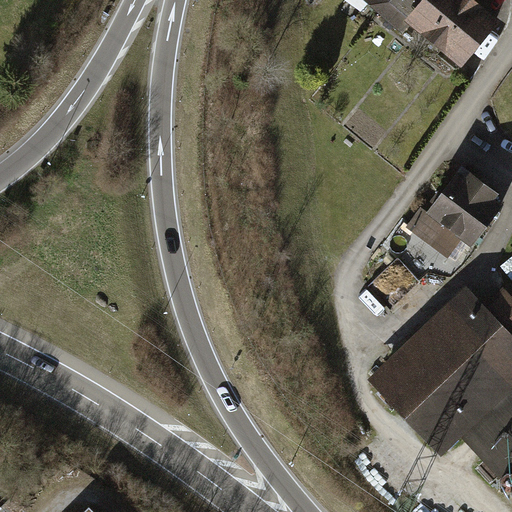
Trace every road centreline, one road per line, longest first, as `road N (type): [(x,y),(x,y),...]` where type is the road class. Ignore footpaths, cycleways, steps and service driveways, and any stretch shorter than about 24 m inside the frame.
road 1 (trunk): [(209,369),(180,287),(162,170),(161,102),(176,0)]
road 2 (motorway): [(251,511),(145,433),(0,350)]
road 3 (trunk): [(137,0),(80,96),(19,163)]
road 4 (motorway): [(302,511),(209,369)]
